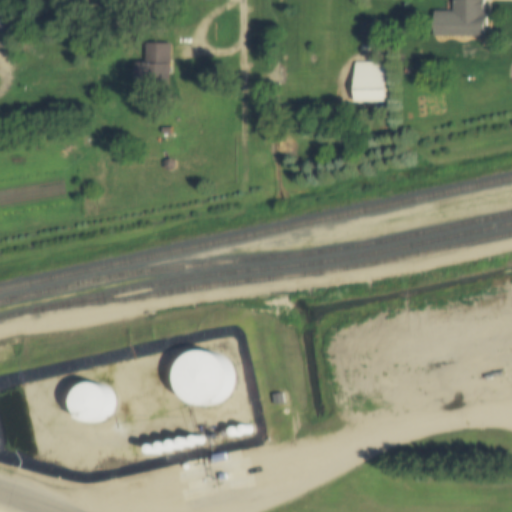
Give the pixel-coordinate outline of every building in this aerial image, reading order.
[(486,0),(486,38),(434,38),(434,13),(453,13),(453,0),(486,0)] [(0,13),(15,13),(15,34),(0,34),(0,13)] [(361,23),(378,23),(377,45),(361,45),(361,23)] [(147,62),(147,43),(172,43),(172,102),(147,101),(147,87),(137,87),(137,62),(147,62)] [(354,62),(387,63),(387,104),(354,104),(354,62)] [(169,156),(174,161),(174,168),(169,171),(163,167),(163,160),(169,156)] [(204,352),(225,359),(234,379),(227,400),(207,409),(187,402),(177,383),(184,362),(204,352)] [(93,385),(107,391),(112,404),(107,418),(94,423),(80,418),(74,405),(80,391),(93,385)] [(197,436),(200,438),(202,441),(200,444),(197,445),(194,444),(193,441),(194,438),(197,436)] [(187,440),(190,441),(192,444),(190,447),(187,448),(184,447),(183,444),(184,441),(187,440)] [(177,442),(180,443),(181,446),(180,449),(177,450),(174,449),(172,446),(174,443),(177,442)] [(166,444),(169,445),(170,448),(169,451),(166,452),(163,451),(162,448),(163,445),(166,444)] [(155,446),(158,448),(160,451),(158,454),(155,455),(152,454),(151,451),(152,448),(155,446)] [(214,456),(226,453),(227,461),(215,464),(214,456)]
